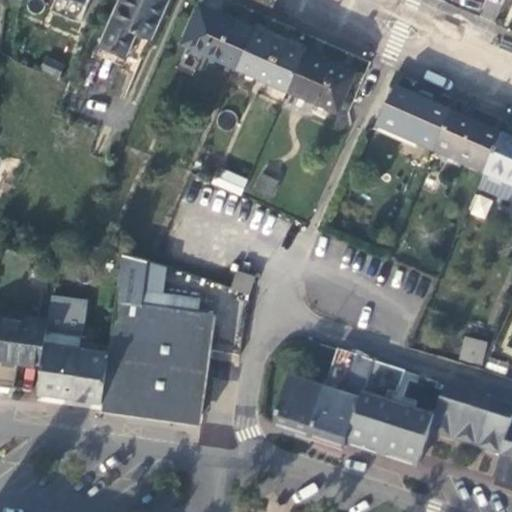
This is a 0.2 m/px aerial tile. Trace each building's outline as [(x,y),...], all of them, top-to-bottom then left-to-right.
[(40,0),(39,4),(51,9),(52,6),(63,11),(57,25),(73,32),(86,0),(40,0)] [(122,0),(104,40),(129,52),(140,26),(154,33),(169,0),(122,0)] [(204,0),(199,0),(184,36),(239,61),(256,23),(204,0)] [(256,23),(239,61),(290,83),(306,45),(256,23)] [(290,83),(339,106),(356,67),(306,45),(290,83)] [(44,59),(40,72),(60,77),(63,64),(44,59)] [(393,85),(376,124),(431,148),(448,109),(393,85)] [(448,109),(431,148),(482,171),(500,132),(448,109)] [(482,171),(476,186),(509,201),(507,204),(511,206),(511,137),(500,132),(482,171)] [(246,192),(218,179),(212,193),(240,206),(246,192)] [(467,213),(484,220),(492,200),(476,193),(467,213)] [(122,265),(102,411),(200,426),(215,327),(197,324),(200,309),(163,303),(166,277),(122,265)] [(254,287),(236,281),(230,300),(248,306),(254,287)] [(45,334),(0,327),(0,369),(25,373),(39,375),(45,334)] [(487,343),(468,339),(463,361),(483,365),(487,343)] [(46,341),(37,403),(100,412),(107,362),(79,358),(81,346),(46,341)] [(374,364),(339,352),(327,390),(312,435),(347,447),(350,438),(374,364)] [(402,379),(404,374),(374,364),(350,438),(421,461),(431,433),(435,420),(413,413),(415,405),(402,400),(408,381),(402,379)] [(25,373),(0,369),(0,396),(21,399),(25,373)] [(289,378),(275,424),(312,435),(327,390),(289,378)] [(469,395),(446,387),(435,420),(431,433),(454,441),(469,395)] [(477,449),(492,402),(469,395),(454,441),(477,449)] [(511,408),(492,402),(477,449),(501,457),(510,430),(511,424),(511,408)] [(511,430),(510,430),(501,457),(494,479),(511,485),(511,430)]
